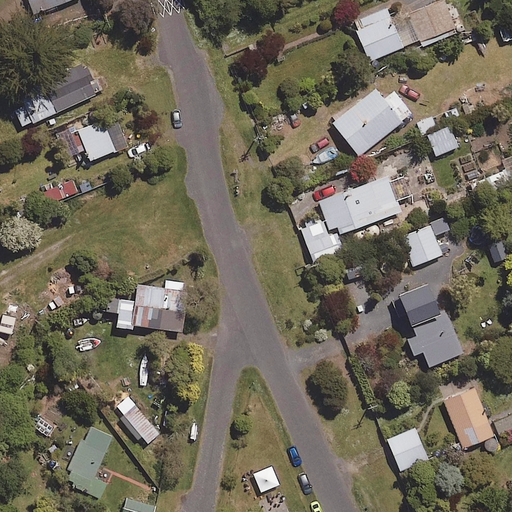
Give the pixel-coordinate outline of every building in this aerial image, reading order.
[(64,0),(26,0),(32,13),(64,0)] [(461,25),(450,0),(432,0),(389,18),(384,7),(349,21),(366,60),(417,38),(419,43),(461,25)] [(511,39),(511,23),(497,28),(502,43),(511,39)] [(5,95),(19,126),(100,90),(86,58),(5,95)] [(381,99),(372,88),(329,122),(356,155),(409,112),(392,90),(381,99)] [(435,129),(429,115),(418,120),(433,155),(455,145),(446,124),(435,129)] [(113,116),(68,131),(75,150),(81,147),(85,159),(123,146),(113,116)] [(509,183),(504,169),(468,183),(473,197),(509,183)] [(79,173),(65,179),(73,198),(87,192),(79,173)] [(336,226),(338,231),(397,210),(385,174),(315,198),(326,229),(336,226)] [(447,228),(442,216),(398,235),(411,265),(440,252),(432,234),(447,228)] [(320,219),(298,226),(308,259),(340,250),(335,232),(325,235),(320,219)] [(507,256),(502,239),(486,244),(492,261),(507,256)] [(363,273),(360,259),(341,264),(344,278),(363,273)] [(132,299),(116,298),(113,327),(129,328),(129,324),(178,329),(182,281),(162,279),(161,286),(133,283),(132,299)] [(435,307),(424,281),(393,293),(409,335),(403,337),(410,354),(419,350),(425,366),(461,352),(442,304),(435,307)] [(362,326),(341,335),(347,349),(368,340),(362,326)] [(490,434),(471,387),(441,400),(460,446),(490,434)] [(157,432),(126,396),(113,407),(144,444),(157,432)] [(511,427),(511,410),(491,420),(497,434),(511,427)] [(111,436),(87,424),(60,480),(96,497),(103,481),(91,475),(111,436)] [(426,461),(412,427),(384,439),(398,472),(426,461)] [(152,511),(154,506),(124,497),(119,511),(152,511)]
